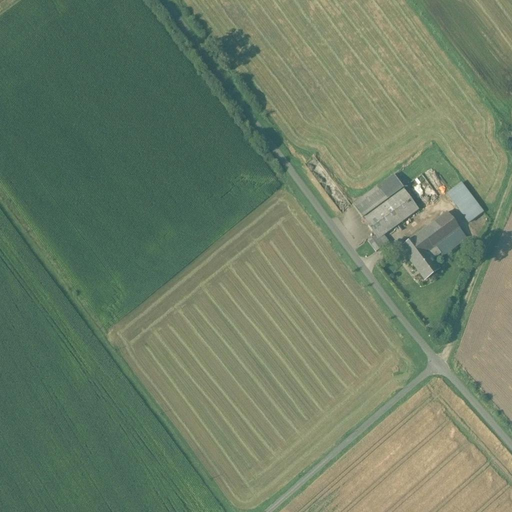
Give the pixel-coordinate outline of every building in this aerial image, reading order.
[(482,213),(460,184),(447,194),(468,223),(482,213)] [(377,188),(353,205),(362,218),(386,200),(377,188)] [(402,188),(386,200),(402,221),(418,210),(402,188)] [(386,200),(362,218),(375,235),(378,239),(383,236),(402,221),(386,200)] [(446,213),(400,247),(424,280),(439,269),(431,259),(439,253),(442,256),(465,239),(446,213)] [(375,235),(367,241),(375,252),(383,246),(378,240),(378,239),(375,235)] [(378,239),(378,240),(383,246),(388,242),(383,236),(378,239)]
